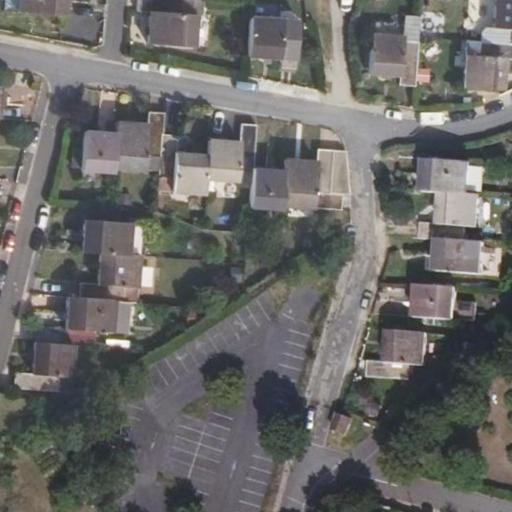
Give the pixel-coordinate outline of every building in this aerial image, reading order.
[(59,0),(15,0),(14,14),(59,19),(59,0)] [(180,15),(182,0),(181,0),(139,0),(138,11),(153,12),(180,15)] [(511,0),(500,0),(499,20),(511,20),(511,0)] [(180,15),(153,12),(148,43),(194,49),(199,17),(180,15)] [(284,18),(250,15),(246,55),(281,59),(283,25),(284,18)] [(297,26),(283,25),(281,59),(279,68),(294,69),(297,26)] [(399,69),(403,38),(404,30),(377,27),(372,66),(399,69)] [(477,49),(505,52),(511,52),(511,37),(478,35),(477,49)] [(423,40),(403,38),(399,69),(398,80),(418,83),(423,40)] [(505,52),(477,49),(468,48),(464,79),(501,85),(505,52)] [(163,147),(165,123),(167,105),(151,104),(150,122),(148,146),(163,147)] [(120,119),(119,133),(117,166),(147,168),(148,146),(150,122),(120,119)] [(260,121),(243,120),(242,133),(241,159),(257,160),(260,121)] [(165,123),(163,147),(161,166),(177,167),(180,144),(182,124),(165,123)] [(212,147),(210,172),(240,176),(241,159),(242,133),(213,130),(212,147)] [(117,166),(119,133),(90,132),(85,168),(117,171),(117,166)] [(342,140),(321,138),(319,156),(315,202),(341,204),(343,185),(350,186),(346,140),(342,140)] [(210,172),(212,147),(180,144),(177,167),(175,179),(209,184),(210,172)] [(290,153),(288,168),(286,199),(315,202),(319,156),(290,153)] [(422,198),(441,199),(468,201),(471,162),(426,158),(422,198)] [(286,199),(288,168),(257,165),(254,203),(285,206),(286,199)] [(468,201),(441,199),(439,222),(463,224),(479,225),(481,202),(468,201)] [(87,250),(107,251),(143,254),(153,255),(154,223),(90,219),(87,250)] [(463,224),(439,222),(420,222),(418,241),(437,241),(462,243),(463,224)] [(462,243),(437,241),(434,269),(478,273),(480,244),(462,243)] [(141,283),(143,254),(107,251),(105,280),(131,282),(141,283)] [(131,282),(105,280),(89,279),(87,300),(120,302),(130,303),(131,282)] [(457,290),(420,288),(418,316),(455,320),(457,290)] [(87,300),(77,299),(74,327),(118,330),(120,302),(87,300)] [(428,336),(388,334),(385,363),(413,365),(426,366),(428,336)] [(73,347),(34,344),(32,370),(63,373),(70,373),(73,347)] [(413,365),(385,363),(370,362),(368,377),(411,381),(413,365)] [(63,373),(32,370),(16,368),(15,386),(62,390),(63,373)] [(381,423),(363,411),(354,425),(372,437),(381,423)]
